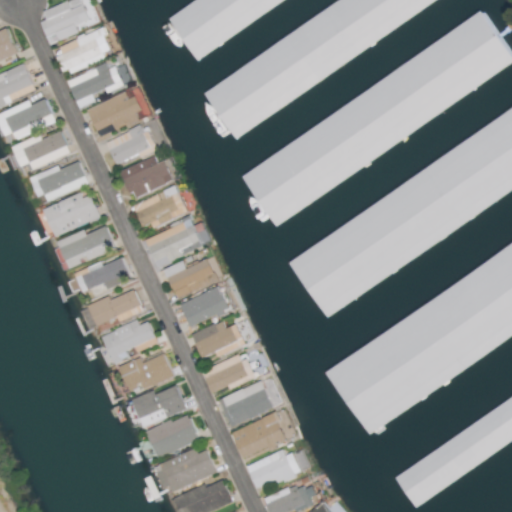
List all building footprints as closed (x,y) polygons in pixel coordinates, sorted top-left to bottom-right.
[(72,0),(41,11),(45,21),(39,23),(48,45),(80,34),(78,28),(88,25),(79,0),(72,0)] [(442,37),(446,45),(457,38),(461,43),(469,38),(473,45),(477,42),(481,49),(482,49),(489,59),(474,69),(483,83),(511,64),(511,58),(483,12),(442,37)] [(55,58),(62,75),(112,55),(102,29),(58,47),(61,55),(55,58)] [(0,32),(0,61),(16,55),(6,30),(0,32)] [(0,107),(34,92),(22,65),(0,74),(0,107)] [(67,80),(77,109),(96,102),(93,94),(105,89),(107,92),(130,83),(123,65),(107,71),(106,66),(67,80)] [(85,111),(95,132),(106,128),(108,134),(138,121),(135,114),(141,111),(135,97),(129,99),(126,93),(85,111)] [(28,102),(0,113),(0,127),(4,137),(12,133),(15,140),(37,131),(37,130),(54,122),(44,100),(30,106),(28,102)] [(104,143),(114,165),(149,149),(139,127),(104,143)] [(12,149),(20,168),(27,166),(29,171),(69,156),(58,130),(12,149)] [(163,162),(155,165),(152,157),(119,172),(131,200),(172,183),(163,162)] [(29,178),(37,198),(44,195),(46,202),(86,186),(77,163),(59,169),(58,167),(29,178)] [(152,229),(187,213),(175,187),(131,206),(141,228),(150,224),(152,229)] [(85,191),(42,210),(54,238),(97,220),(85,191)] [(144,240),(155,267),(210,245),(201,224),(193,227),(191,221),(144,240)] [(68,269),(114,250),(104,227),(85,236),(83,231),(57,242),(68,269)] [(92,296),(130,282),(121,258),(75,275),(81,293),(90,290),(92,296)] [(217,281),(208,260),(185,269),(182,262),(163,270),(175,299),(217,281)] [(179,305),(189,328),(228,311),(218,288),(179,305)] [(96,327),(117,318),(118,322),(141,313),(132,291),(110,301),(108,297),(88,306),(96,327)] [(154,340),(147,323),(138,326),(137,322),(102,336),(113,366),(129,360),(126,350),(154,340)] [(190,335),(200,359),(215,354),(217,358),(245,347),(236,325),(226,329),(223,322),(190,335)] [(211,395),(227,387),(229,391),(254,379),(242,354),(201,372),(211,395)] [(141,364),(139,359),(118,367),(128,392),(140,387),(141,390),(171,378),(162,355),(141,364)] [(218,400),(230,428),(273,411),(261,382),(218,400)] [(152,395),(151,392),(131,400),(141,428),(184,412),(176,387),(152,395)] [(230,433),(241,460),(288,441),(277,413),(230,433)] [(145,432),(156,459),(198,442),(187,415),(145,432)] [(215,474),(205,451),(197,455),(195,450),(155,466),(167,494),(215,474)] [(285,456),(283,451),(245,467),(256,492),(300,472),(292,454),(285,456)] [(307,468),(302,451),(294,453),(299,470),(307,468)] [(204,485),(174,499),(180,511),(211,511),(231,503),(221,481),(205,488),(204,485)] [(263,499),(267,511),(294,511),(311,506),(303,484),(263,499)] [(343,511),(336,502),(327,510),(323,504),(313,511),(343,511)]
